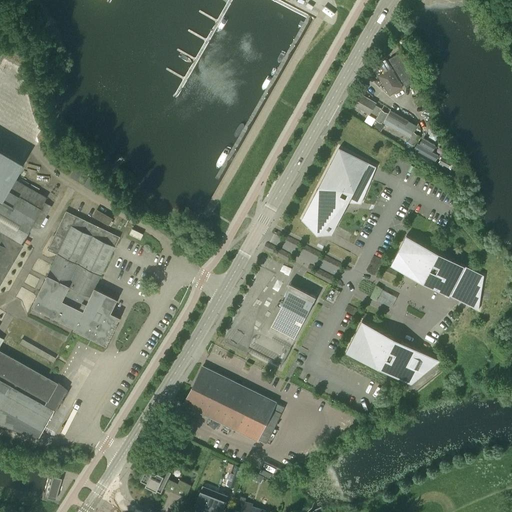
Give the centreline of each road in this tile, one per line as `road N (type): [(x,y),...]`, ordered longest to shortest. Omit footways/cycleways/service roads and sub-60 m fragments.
road 1 (secondary): [(93,500),(257,230)]
road 2 (secondary): [(257,230),(348,70)]
